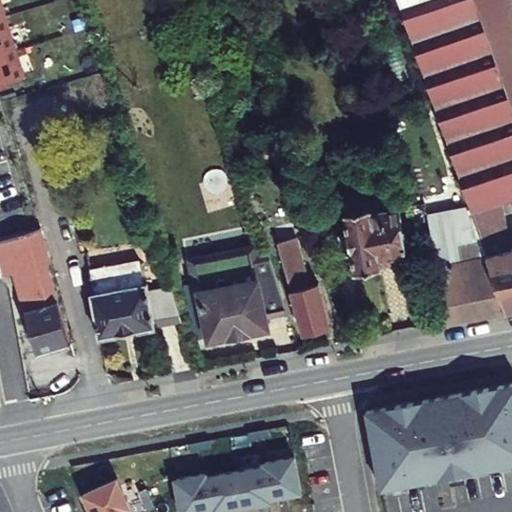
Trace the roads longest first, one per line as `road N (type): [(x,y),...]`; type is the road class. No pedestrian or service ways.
road 1 (secondary): [(334,379),(19,438)]
road 2 (secondary): [(511,345),(334,379)]
road 3 (residential): [(0,305),(19,438)]
road 4 (residential): [(356,511),(334,379)]
